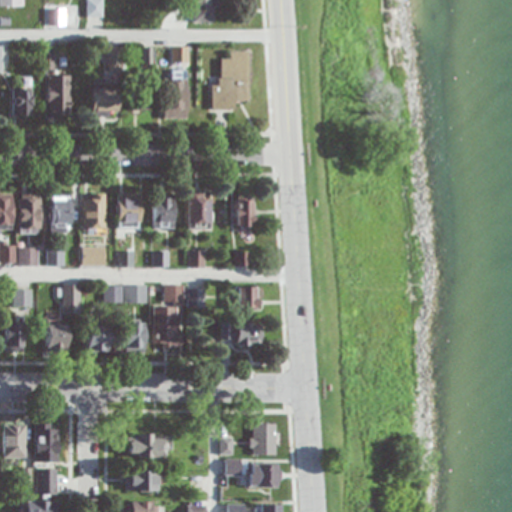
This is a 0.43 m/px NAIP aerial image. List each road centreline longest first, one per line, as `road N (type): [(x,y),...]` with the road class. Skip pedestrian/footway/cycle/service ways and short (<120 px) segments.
road 1 (tertiary): [(281,0),(312,511)]
road 2 (tertiary): [(304,386),(0,385)]
road 3 (residential): [(291,155),(0,155)]
road 4 (residential): [(87,511),(88,385)]
